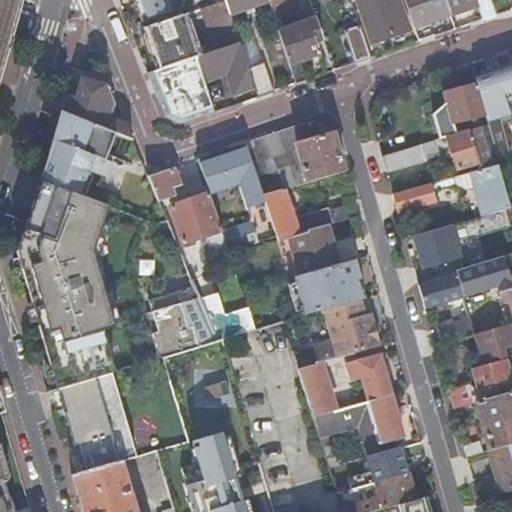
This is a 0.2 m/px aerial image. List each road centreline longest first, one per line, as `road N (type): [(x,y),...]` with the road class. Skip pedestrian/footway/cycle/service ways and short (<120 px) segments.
road 1 (residential): [(340,98),(459,511)]
road 2 (residential): [(340,98),(181,152),(161,150),(148,137),(96,0)]
road 3 (secondary): [(0,191),(54,6)]
road 4 (residential): [(511,36),(434,64),(413,58),(369,73),(340,98)]
road 5 (residential): [(0,331),(54,511)]
